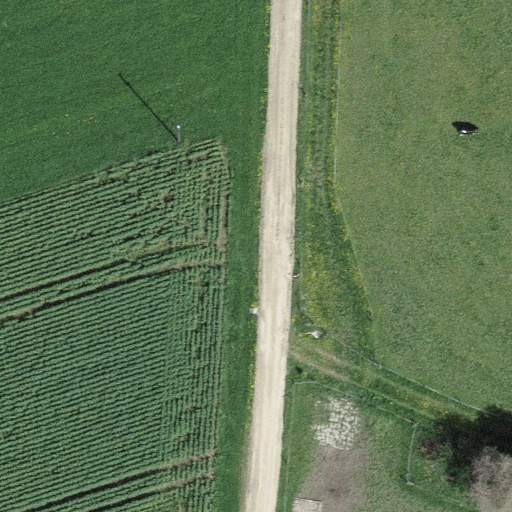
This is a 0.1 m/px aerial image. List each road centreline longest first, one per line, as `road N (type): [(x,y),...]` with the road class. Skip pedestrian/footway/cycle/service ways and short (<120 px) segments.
road 1 (track): [(288,0),(261,511)]
road 2 (track): [(511,442),(272,343)]
